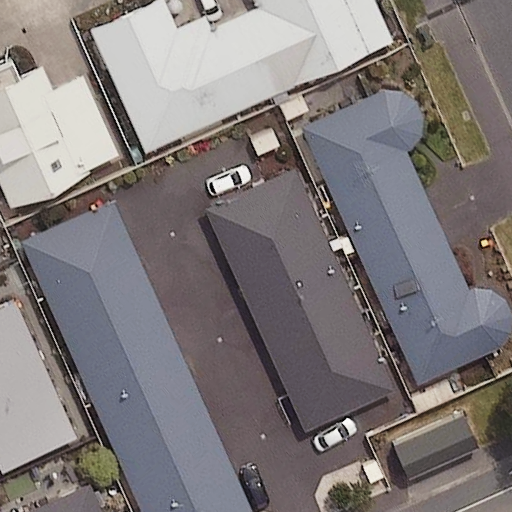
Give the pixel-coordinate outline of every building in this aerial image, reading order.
[(255,0),(210,21),(204,9),(176,21),(166,0),(131,0),(89,19),(145,142),(391,30),(377,0),(255,0)] [(18,63),(12,49),(0,54),(0,174),(9,195),(117,147),(82,67),(48,82),(36,55),(18,63)] [(466,280),(405,145),(421,123),(421,104),(411,89),(395,80),(376,80),(300,114),(418,376),(494,342),(507,330),(511,313),(507,296),(500,287),(484,279),(466,280)] [(392,382),(293,161),(205,200),(304,421),(392,382)] [(253,511),(112,193),(22,234),(145,511),(253,511)] [(72,428),(12,290),(0,295),(0,456),(1,459),(72,428)] [(477,440),(463,406),(393,435),(407,469),(477,440)] [(102,511),(87,477),(9,511),(102,511)]
